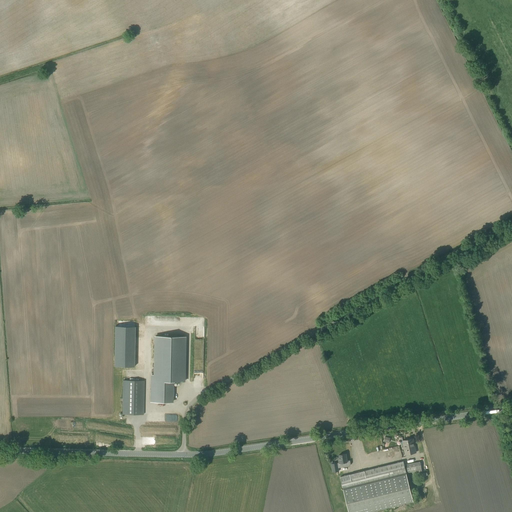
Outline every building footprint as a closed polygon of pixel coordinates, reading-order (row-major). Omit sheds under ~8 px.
[(184,381),(184,337),(155,336),(154,375),(152,375),(151,402),(172,402),(172,381),(184,381)] [(114,357),(113,367),(134,368),(134,358),(114,357)] [(143,414),(144,381),(123,381),(122,414),(143,414)] [(405,455),(416,452),(413,439),(402,441),(405,455)] [(347,461),(346,454),(339,455),(339,457),(338,457),(339,463),(340,463),(341,467),(349,466),(350,464),(350,460),(347,461)] [(333,463),(332,460),(330,461),(331,464),(332,472),(339,471),(338,463),(333,463)] [(348,511),(369,511),(413,501),(403,461),(340,477),(348,511)] [(416,473),(422,471),(420,462),(406,464),(407,473),(416,472),(416,473)]
